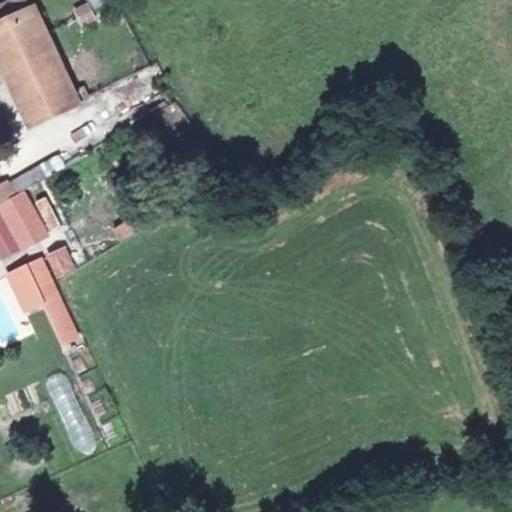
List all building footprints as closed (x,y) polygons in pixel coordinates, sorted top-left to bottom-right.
[(0,0),(0,13),(3,19),(36,3),(34,0),(0,0)] [(85,0),(86,3),(74,8),(78,18),(117,3),(115,0),(85,0)] [(36,3),(3,19),(0,20),(0,45),(34,117),(80,96),(36,3)] [(0,191),(10,185),(2,172),(0,173),(0,191)] [(0,245),(9,241),(0,224),(0,245)] [(55,248),(41,254),(49,272),(63,266),(55,248)] [(30,254),(17,260),(34,294),(54,335),(67,329),(30,254)] [(34,294),(17,260),(0,268),(0,270),(15,303),(34,294)] [(78,450),(96,442),(63,370),(45,379),(78,450)]
